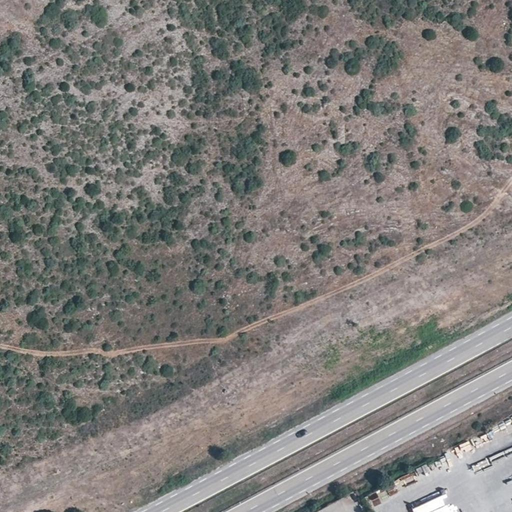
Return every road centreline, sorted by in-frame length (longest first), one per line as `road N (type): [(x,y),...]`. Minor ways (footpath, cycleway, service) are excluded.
road 1 (primary): [(511,323),(156,511)]
road 2 (primary): [(244,511),(511,370)]
